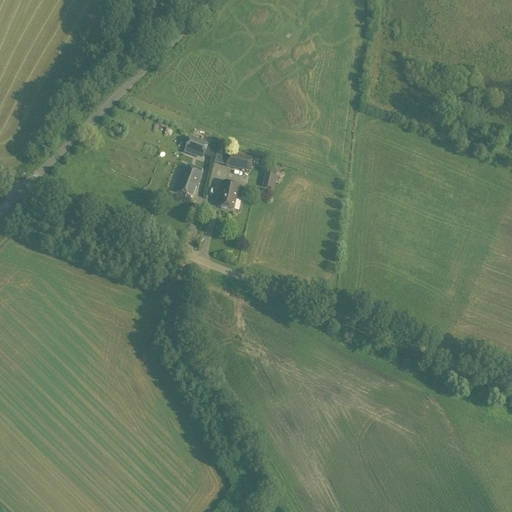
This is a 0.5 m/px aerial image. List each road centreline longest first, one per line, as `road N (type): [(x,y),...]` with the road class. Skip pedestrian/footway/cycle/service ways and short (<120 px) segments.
road 1 (unclassified): [(511,388),(19,193)]
road 2 (unclassified): [(19,193),(203,0)]
